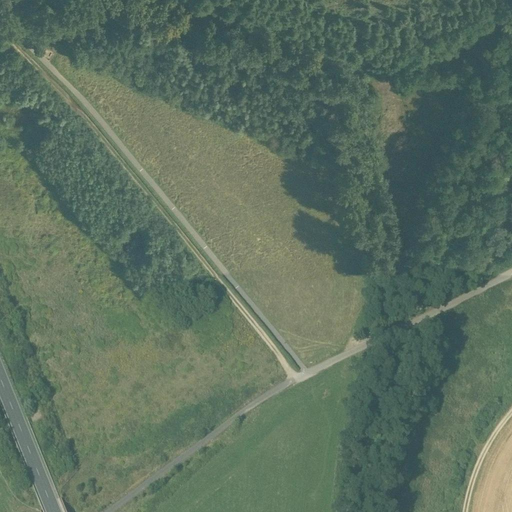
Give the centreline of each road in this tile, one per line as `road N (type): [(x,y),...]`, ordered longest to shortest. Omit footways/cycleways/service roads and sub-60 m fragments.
road 1 (track): [(306,372),(0,12)]
road 2 (track): [(294,378),(106,144),(0,29)]
road 3 (track): [(306,372),(219,424),(104,511)]
road 4 (track): [(511,274),(306,372)]
road 5 (primary): [(54,511),(0,373)]
